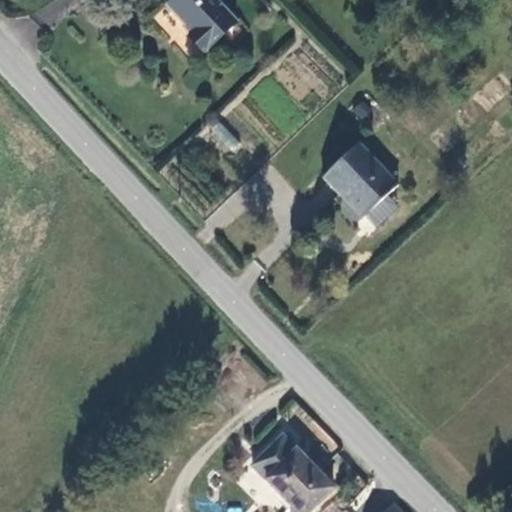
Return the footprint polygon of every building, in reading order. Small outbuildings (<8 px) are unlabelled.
[(187,33),(204,52),(234,27),(210,0),(171,0),(168,4),(191,30),(187,33)] [(495,102),(506,91),(494,79),(483,90),(495,102)] [(209,130),(226,154),(237,145),(220,122),(209,130)] [(356,147),(321,178),(334,195),(339,192),(361,216),(393,187),(356,147)] [(301,511),(332,482),(279,430),(249,460),(301,511)] [(399,511),(387,498),(371,511),(399,511)]
